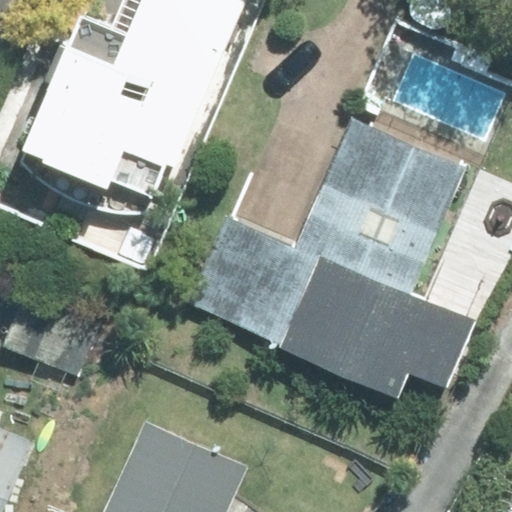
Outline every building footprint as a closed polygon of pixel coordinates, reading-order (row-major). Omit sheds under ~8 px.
[(181,156),(249,0),(144,0),(138,16),(101,0),(95,0),(81,31),(75,28),(60,62),(66,65),(38,131),(126,168),(139,137),(181,156)] [(464,151),(355,106),(301,237),(227,207),(192,292),(407,379),(416,359),(454,374),(481,305),(413,277),(464,151)] [(39,369),(83,388),(128,288),(50,254),(14,333),(48,350),(39,369)] [(0,511),(12,511),(51,425),(0,403),(0,511)] [(233,511),(256,461),(154,416),(111,511),(233,511)]
